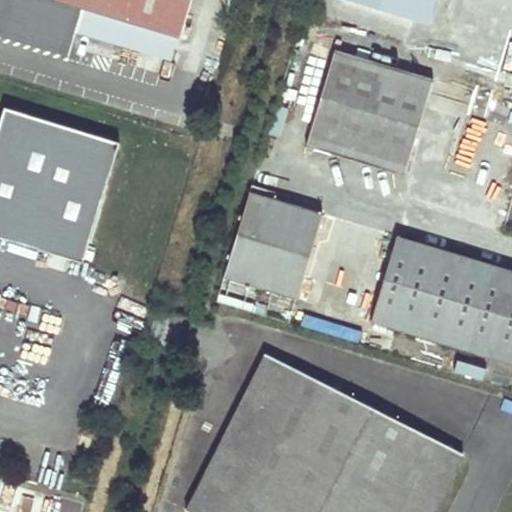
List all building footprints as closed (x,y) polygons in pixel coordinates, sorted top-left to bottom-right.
[(0,0),(0,35),(69,56),(72,44),(76,31),(83,8),(179,37),(190,0),(0,0)] [(352,0),(423,21),(429,0),(352,0)] [(83,8),(76,31),(172,60),(179,37),(83,8)] [(306,145),(404,174),(433,79),(334,50),(306,145)] [(120,143),(4,108),(0,122),(0,237),(83,263),(120,143)] [(284,140),(270,135),(263,156),(278,161),(284,140)] [(224,277),(297,298),(323,213),(249,192),(224,277)] [(371,321),(511,363),(511,271),(397,237),(371,321)] [(266,352),(186,509),(190,511),(209,511),(286,363),(266,352)] [(286,363),(209,511),(434,511),(464,455),(286,363)]
